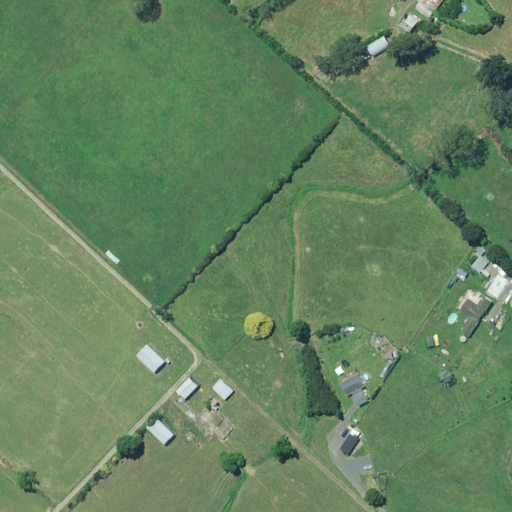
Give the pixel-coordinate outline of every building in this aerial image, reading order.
[(418,0),(422,2),(417,8),(431,19),(445,0),(418,0)] [(421,21),(410,13),(401,25),(412,34),(421,21)] [(392,46),(386,35),(369,45),(375,56),(392,46)] [(167,362),(150,345),(140,356),(157,373),(167,362)] [(367,387),(360,375),(353,379),(343,384),(349,396),(354,394),(361,407),(370,402),(363,389),(367,387)] [(201,386),(192,378),(179,392),(187,400),(201,386)] [(235,391),(223,379),(214,388),(227,400),(235,391)] [(220,403),(217,400),(200,417),(206,423),(219,410),(216,407),(220,403)] [(176,435),(159,418),(149,428),(167,445),(176,435)] [(362,433),(355,429),(342,449),(351,455),(361,439),(358,438),(362,433)]
